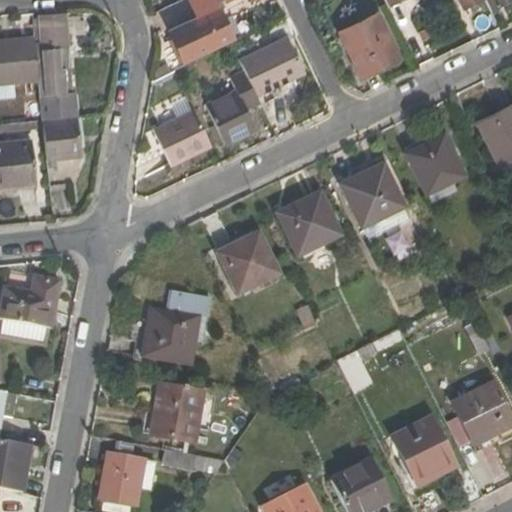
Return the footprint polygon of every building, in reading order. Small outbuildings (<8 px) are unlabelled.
[(187,0),(196,19),(167,32),(182,64),(233,38),(218,6),(231,0),(187,0)] [(384,0),(389,8),(403,1),(402,0),(458,0),(464,11),(485,1),(484,0),(384,0)] [(511,0),(484,0),(485,1),(490,12),(511,0)] [(401,61),(378,14),(337,35),(360,81),(401,61)] [(62,18),(37,20),(46,121),(77,118),(75,95),(67,96),(65,71),(60,72),(57,49),(65,48),(62,18)] [(33,39),(0,41),(0,85),(37,82),(33,39)] [(284,39),(239,61),(247,76),(257,97),(302,75),(284,39)] [(246,109),(260,102),(257,97),(247,76),(232,83),(240,98),(209,113),(226,146),(256,132),(246,109)] [(511,160),(511,107),(476,126),(496,168),(511,160)] [(170,166),(211,147),(193,111),(153,131),(170,166)] [(77,118),(46,121),(50,163),(81,159),(77,118)] [(444,134),(401,156),(423,198),(465,176),(444,134)] [(0,144),(0,189),(35,186),(30,142),(0,144)] [(383,163),(337,186),(358,230),(406,206),(383,163)] [(342,238),(321,193),(273,217),(295,261),(342,238)] [(280,276),(258,234),(213,256),(233,298),(280,276)] [(47,329),(49,330),(58,282),(32,277),(29,294),(3,290),(0,304),(0,321),(1,322),(47,329)] [(168,313),(149,309),(140,360),(189,370),(197,318),(207,319),(211,302),(171,293),(168,313)] [(314,327),(305,308),(295,313),(304,332),(314,327)] [(47,329),(1,322),(0,327),(0,337),(44,346),(47,329)] [(478,356),(490,349),(480,331),(468,338),(478,356)] [(376,356),(371,343),(355,351),(361,363),(376,356)] [(511,429),(511,422),(493,385),(449,407),(470,450),(511,429)] [(202,395),(158,386),(148,439),(193,447),(202,395)] [(269,395),(274,405),(292,396),(287,386),(286,387),(269,395)] [(0,392),(0,416),(11,419),(14,396),(0,392)] [(456,470),(431,419),(390,439),(415,491),(456,470)] [(223,463),(225,465),(232,467),(245,446),(237,441),(224,462),(223,463)] [(0,491),(21,496),(30,448),(0,442),(0,491)] [(223,463),(164,452),(162,467),(214,477),(223,463)] [(144,463),(106,457),(98,503),(136,510),(144,463)] [(328,481),(344,511),(364,511),(369,509),(370,511),(372,511),(391,503),(370,460),(328,481)] [(318,511),(305,487),(260,510),(260,511),(318,511)]
